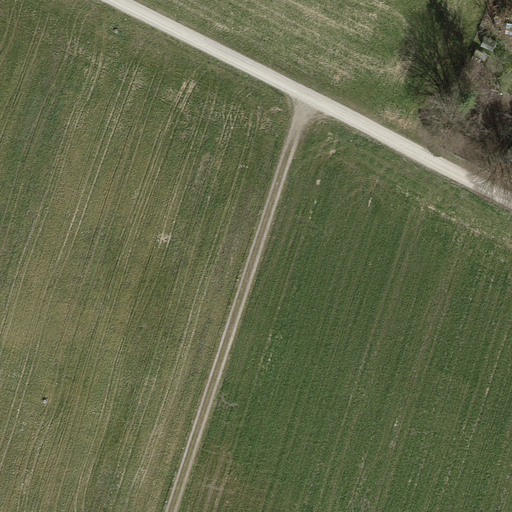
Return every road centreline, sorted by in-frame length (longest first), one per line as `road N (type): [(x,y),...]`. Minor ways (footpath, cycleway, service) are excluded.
road 1 (track): [(107,0),(511,203)]
road 2 (track): [(175,511),(311,102)]
